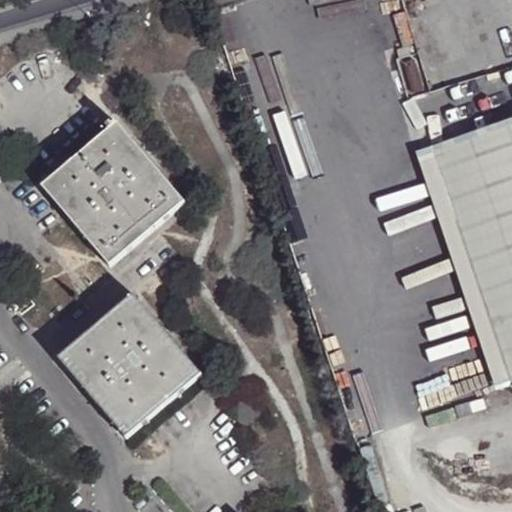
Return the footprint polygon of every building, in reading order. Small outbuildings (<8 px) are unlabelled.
[(511,390),(511,389),(511,120),(429,148),(511,390)] [(183,203),(116,124),(111,128),(42,187),(108,266),(183,203)] [(496,395),(511,390),(429,148),(413,154),(496,395)] [(124,438),(201,375),(133,296),(57,360),(124,438)] [(232,410),(245,426),(258,414),(245,398),(232,410)]
